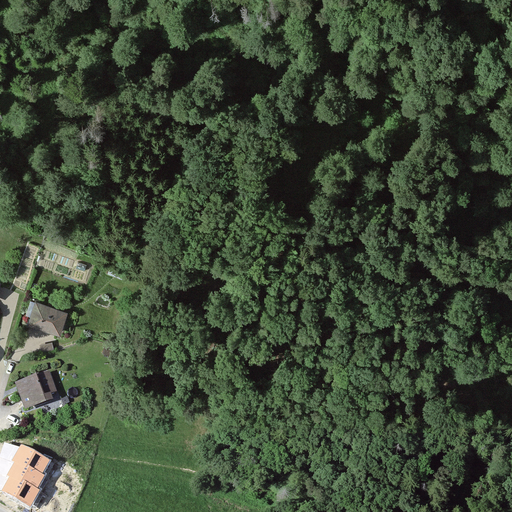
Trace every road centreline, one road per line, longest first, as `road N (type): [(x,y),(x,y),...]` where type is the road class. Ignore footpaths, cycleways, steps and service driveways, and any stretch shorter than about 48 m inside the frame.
road 1 (track): [(3,0),(129,81),(432,159),(511,208)]
road 2 (track): [(287,511),(193,474),(88,459),(68,511)]
